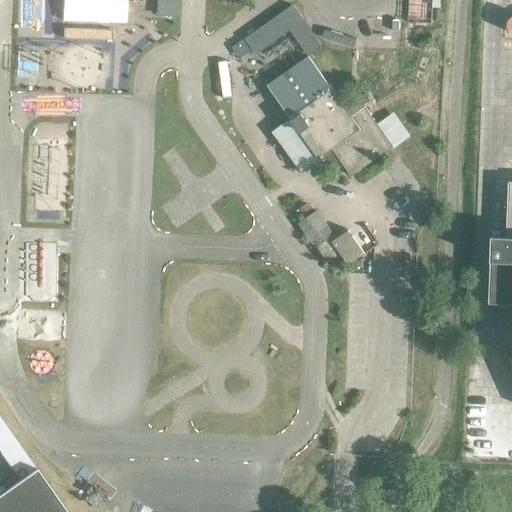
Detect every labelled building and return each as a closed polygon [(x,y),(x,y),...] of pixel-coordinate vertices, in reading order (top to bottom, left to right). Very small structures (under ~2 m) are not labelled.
[(322,45),(293,4),(279,14),(308,56),(322,45)] [(274,17),(244,38),(256,54),(285,33),(274,17)] [(243,40),(233,47),(240,57),(250,50),(243,40)] [(266,86),(289,119),(290,120),(273,132),(300,171),(331,150),(351,177),(393,147),(368,111),(360,117),(355,110),(347,116),(343,112),(346,110),(331,89),(309,56),(266,86)] [(511,181),(510,182),(509,181),(508,181),(508,182),(508,183),(506,236),(506,237),(492,237),(489,304),(511,304),(511,181)] [(299,223),(316,247),(327,263),(340,254),(348,266),(365,254),(348,231),(335,239),(315,211),(299,223)] [(66,511),(36,468),(0,417),(0,452),(19,480),(0,493),(0,511),(66,511)]
